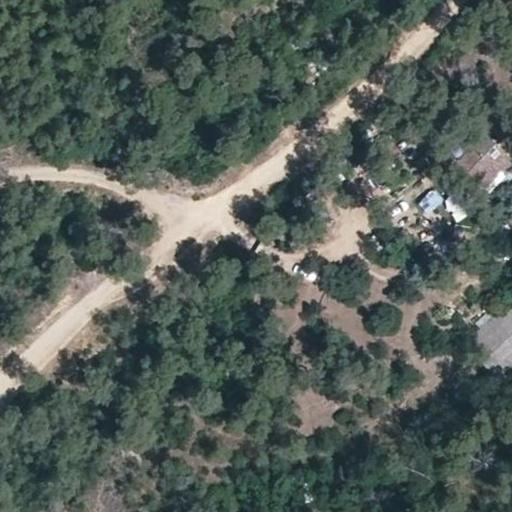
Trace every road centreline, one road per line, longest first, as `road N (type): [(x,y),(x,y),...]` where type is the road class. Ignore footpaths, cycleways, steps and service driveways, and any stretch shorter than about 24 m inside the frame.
road 1 (track): [(0,386),(393,63),(448,0)]
road 2 (track): [(0,177),(36,171),(122,181),(163,205),(176,238)]
